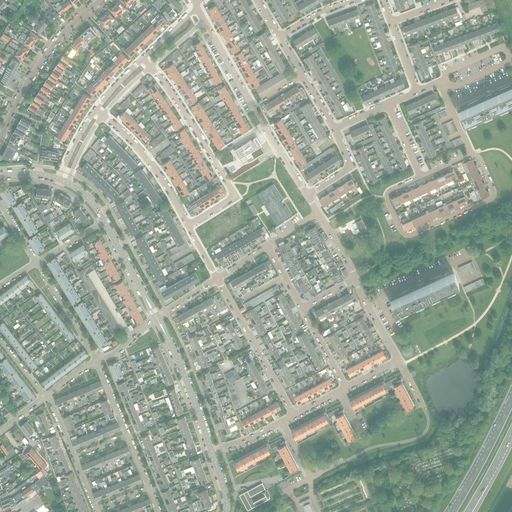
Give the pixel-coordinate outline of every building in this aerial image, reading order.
[(52,9),(54,7),(52,5),(48,0),(46,0),(46,1),(51,8),(52,9)] [(63,0),(60,3),(65,10),(72,4),(68,0),(63,0)] [(121,0),(129,8),(132,6),(133,6),(134,5),(129,0),(121,0)] [(304,0),(304,1),(303,0),(300,0),(302,2),(303,1),(307,8),(312,5),(309,0),(304,0)] [(397,9),(405,7),(403,2),(407,1),(406,0),(402,0),(403,0),(395,3),(397,9)] [(54,3),(52,5),(54,7),(54,8),(55,7),(60,13),(65,10),(60,3),(58,1),(55,4),(54,3)] [(242,10),(249,6),(246,1),(239,5),(242,10)] [(276,10),(283,6),(280,1),(273,5),(276,10)] [(303,1),(302,2),(298,4),(296,1),(294,2),(297,6),(298,5),(301,11),(307,8),(303,1)] [(8,4),(15,11),(17,8),(11,3),(10,2),(8,4)] [(125,14),(127,11),(119,2),(114,5),(123,15),(124,17),(126,15),(125,14)] [(178,3),(173,8),(177,12),(182,7),(178,3)] [(365,14),(369,12),(376,9),(374,3),(366,5),(368,10),(364,12),(365,14)] [(121,16),(123,15),(114,5),(110,9),(116,16),(119,13),(120,13),(119,14),(121,16)] [(152,14),(157,9),(153,5),(148,10),(150,11),(152,14)] [(211,14),(219,10),(216,5),(208,9),(211,14)] [(245,15),(252,11),(249,6),(242,10),(245,15)] [(283,6),(276,10),(280,15),(287,11),(283,6)] [(54,8),(54,7),(52,9),(51,8),(44,13),(50,21),(59,14),(56,9),(54,8)] [(456,7),(450,9),(452,16),(453,16),(455,20),(460,18),(460,17),(459,13),(458,14),(456,7)] [(354,19),(354,18),(358,17),(360,21),(362,20),(360,16),(359,16),(357,9),(351,11),(354,19)] [(367,20),(371,18),(371,17),(378,15),(376,9),(369,12),(370,16),(366,17),(367,20)] [(452,16),(450,9),(444,12),(446,19),(447,18),(451,17),(452,21),(455,20),(453,16),(452,16)] [(214,20),(222,16),(219,10),(211,14),(214,20)] [(103,15),(111,25),(113,24),(111,21),(110,22),(109,21),(113,18),(108,11),(103,15)] [(252,11),(245,15),(248,20),(255,16),(252,11)] [(287,11),(280,15),(283,20),(290,16),(287,11)] [(354,19),(351,11),(345,13),(348,21),(349,20),(352,19),(354,23),(356,22),(354,18),(354,19)] [(446,19),(444,12),(438,14),(440,21),(441,20),(445,19),(446,23),(449,22),(447,18),(446,19)] [(8,21),(10,18),(4,13),(1,16),(8,21)] [(348,21),(345,13),(339,16),(342,23),(343,23),(346,21),(348,25),(350,24),(349,20),(348,21)] [(440,21),(438,14),(432,16),(435,23),(439,21),(441,25),(443,25),(441,20),(440,21)] [(102,28),(108,23),(108,24),(110,26),(111,25),(103,15),(99,19),(99,20),(97,22),(102,28)] [(157,19),(162,25),(167,21),(161,15),(157,19)] [(369,25),(373,24),(373,23),(380,21),(378,15),(371,17),(371,18),(372,22),(368,23),(369,25)] [(217,25),(225,21),(222,16),(214,20),(217,25)] [(255,16),(248,20),(252,26),(259,21),(255,16)] [(342,23),(339,16),(333,18),(336,25),(337,25),(341,23),(342,27),(344,27),(343,23),(342,23)] [(435,23),(432,16),(426,18),(429,25),(430,25),(433,23),(435,28),(437,27),(435,23)] [(39,22),(34,18),(32,21),(37,25),(34,28),(39,32),(43,28),(44,29),(47,24),(41,19),(39,22)] [(336,25),(333,18),(327,20),(330,27),(335,26),(336,29),(338,29),(337,25),(336,25)] [(429,25),(426,18),(420,20),(423,27),(424,27),(428,25),(429,30),(431,29),(430,25),(429,25)] [(158,30),(162,25),(157,19),(152,24),(158,30)] [(423,27),(420,20),(415,22),(417,29),(418,29),(422,28),(423,32),(425,31),(424,27),(423,27)] [(492,24),(491,20),(489,21),(490,25),(491,25),(494,32),(500,29),(497,23),(492,24)] [(221,31),(228,27),(225,21),(217,25),(221,31)] [(259,21),(252,26),(255,31),(262,26),(259,21)] [(371,31),(375,30),(375,29),(382,26),(380,21),(373,23),(373,24),(375,28),(371,29),(371,31)] [(23,22),(22,24),(31,31),(33,28),(23,22)] [(417,29),(415,22),(409,25),(411,31),(412,31),(416,30),(417,34),(419,33),(418,29),(417,29)] [(487,26),(485,22),(483,23),(484,27),(485,27),(488,34),(494,32),(491,25),(490,25),(487,26)] [(153,34),(158,30),(152,24),(148,28),(153,34)] [(481,29),(479,24),(477,25),(478,29),(479,29),(482,36),(488,34),(485,27),(484,27),(481,29)] [(411,31),(409,25),(403,27),(405,34),(410,32),(412,36),(414,35),(412,31),(411,31)] [(374,37),(378,36),(377,35),(385,32),(382,26),(375,29),(375,30),(377,33),(373,35),(374,37)] [(80,36),(85,41),(86,43),(96,33),(90,27),(80,36)] [(224,36),(231,32),(228,27),(221,31),(224,36)] [(309,30),(313,37),(318,34),(314,27),(309,30)] [(475,31),(473,27),(471,27),(473,32),(474,31),(476,38),(482,36),(479,29),(478,29),(475,31)] [(149,38),(153,34),(148,28),(143,32),(149,38)] [(469,33),(468,29),(465,30),(467,34),(468,34),(470,40),(476,38),(474,31),(473,32),(469,33)] [(14,30),(12,32),(20,37),(25,40),(23,43),(30,48),(31,47),(32,47),(33,46),(32,45),(34,43),(17,32),(14,30)] [(18,30),(17,32),(34,43),(35,41),(36,41),(37,39),(36,39),(37,38),(36,37),(37,35),(31,31),(28,36),(22,32),(18,30)] [(304,33),(308,40),(313,37),(309,30),(304,33)] [(261,41),(268,36),(265,31),(258,36),(261,41)] [(463,35),(462,31),(460,32),(461,36),(462,36),(465,43),(470,40),(468,34),(467,34),(463,35)] [(144,43),(149,38),(143,32),(139,37),(144,43)] [(227,42),(234,37),(231,32),(224,36),(227,42)] [(376,43),(380,41),(379,41),(387,38),(385,32),(377,35),(378,36),(379,39),(375,41),(376,43)] [(8,41),(10,37),(3,33),(1,36),(8,41)] [(303,44),(308,40),(304,33),(298,37),(303,44)] [(458,37),(456,33),(454,34),(455,38),(456,38),(459,45),(465,43),(462,36),(461,36),(458,37)] [(234,37),(227,42),(230,47),(237,43),(235,40),(239,38),(238,35),(234,37)] [(452,40),(450,35),(448,36),(450,40),(451,40),(453,47),(459,45),(456,38),(455,38),(452,40)] [(72,45),(78,49),(82,51),(83,50),(82,48),(81,49),(79,46),(85,41),(80,36),(73,42),(74,42),(72,45)] [(264,46),(271,42),(268,36),(261,41),(264,46)] [(140,47),(144,43),(139,37),(134,41),(140,47)] [(297,47),(303,44),(298,37),(293,40),(297,47)] [(378,49),(382,47),(389,44),(387,38),(379,41),(380,41),(381,45),(377,47),(378,49)] [(446,42),(445,38),(442,38),(444,43),(445,42),(447,49),(453,47),(451,40),(450,40),(446,42)] [(420,48),(420,47),(419,44),(422,42),(422,40),(418,42),(411,45),(413,51),(420,48)] [(440,44),(439,40),(437,40),(438,45),(439,44),(442,51),(447,49),(445,42),(444,43),(440,44)] [(136,51),(140,47),(134,41),(130,45),(136,51)] [(196,51),(203,47),(200,41),(193,45),(196,51)] [(16,45),(11,42),(10,44),(25,54),(27,52),(29,50),(28,50),(29,49),(21,44),(20,47),(16,45)] [(267,51),(274,47),(271,42),(264,46),(267,51)] [(439,44),(438,45),(434,46),(433,42),(431,43),(432,47),(433,47),(436,53),(442,51),(439,44)] [(237,43),(230,47),(233,52),(240,48),(237,43)] [(23,59),(24,57),(25,54),(10,44),(8,46),(17,52),(15,55),(22,59),(23,58),(23,59)] [(72,45),(71,44),(65,53),(71,58),(78,49),(72,45)] [(380,55),(384,53),(384,52),(391,50),(389,44),(382,47),(383,51),(379,52),(380,55)] [(131,56),(136,51),(130,45),(125,50),(131,56)] [(422,54),(422,53),(421,50),(425,48),(424,46),(420,47),(420,48),(413,51),(415,57),(422,54)] [(199,56),(206,52),(203,47),(196,51),(199,56)] [(270,56),(277,52),(274,47),(267,51),(270,56)] [(382,60),(386,59),(386,58),(393,56),(391,50),(384,52),(384,53),(385,57),(382,58),(382,60)] [(237,60),(244,56),(241,51),(234,55),(237,60)] [(202,61),(209,57),(206,52),(199,56),(202,61)] [(277,52),(270,56),(273,61),(280,57),(277,52)] [(425,60),(424,59),(423,55),(427,54),(426,52),(422,53),(422,54),(415,57),(417,62),(425,60)] [(118,57),(124,63),(128,58),(122,53),(118,57)] [(307,63),(314,59),(311,54),(304,58),(307,63)] [(75,65),(76,63),(64,55),(61,59),(67,64),(69,61),(75,65)] [(124,63),(118,57),(116,55),(111,59),(114,62),(119,67),(124,63)] [(240,66),(247,62),(244,56),(237,60),(240,66)] [(385,66),(389,65),(388,64),(396,61),(393,56),(386,58),(386,59),(388,62),(384,64),(385,66)] [(205,67),(212,63),(209,57),(202,61),(205,67)] [(280,57),(273,61),(277,66),(283,62),(280,57)] [(19,64),(20,63),(12,58),(9,64),(6,62),(5,64),(7,65),(15,70),(19,64)] [(427,66),(426,65),(425,61),(429,60),(428,58),(424,59),(425,60),(417,62),(419,68),(427,66)] [(311,68),(317,64),(314,59),(307,63),(311,68)] [(71,73),(72,74),(73,73),(65,67),(67,64),(60,60),(57,64),(64,69),(67,71),(71,73)] [(388,64),(389,65),(390,68),(386,70),(387,72),(398,68),(396,61),(388,64)] [(115,72),(119,67),(114,62),(109,66),(115,72)] [(243,71),(250,67),(247,62),(240,66),(243,71)] [(283,62),(277,66),(280,71),(287,67),(283,62)] [(169,73),(176,68),(173,63),(166,67),(169,73)] [(208,72),(215,68),(212,63),(205,67),(208,72)] [(422,74),(429,72),(427,67),(431,65),(430,63),(426,65),(427,66),(419,68),(422,74)] [(67,71),(64,69),(57,64),(54,69),(60,74),(62,71),(69,76),(71,73),(67,71)] [(314,74),(321,69),(317,64),(311,68),(314,74)] [(6,66),(3,65),(0,70),(0,72),(2,73),(0,77),(0,81),(7,85),(15,70),(7,65),(6,66)] [(111,76),(115,72),(109,66),(105,70),(111,76)] [(246,76),(253,72),(250,67),(243,71),(246,76)] [(173,78),(180,73),(176,68),(169,73),(173,78)] [(211,78),(218,74),(215,68),(208,72),(211,78)] [(317,79),(324,75),(321,69),(314,74),(317,79)] [(50,75),(57,79),(60,74),(53,70),(50,75)] [(106,81),(111,76),(105,70),(101,75),(106,81)] [(249,82),(256,78),(253,72),(246,76),(249,82)] [(176,83),(183,78),(180,73),(173,78),(176,83)] [(218,74),(211,78),(214,83),(221,79),(218,74)] [(63,83),(57,79),(50,75),(47,79),(54,84),(55,81),(61,85),(63,83)] [(102,85),(106,81),(101,75),(96,79),(102,85)] [(320,84),(327,80),(324,75),(317,79),(320,84)] [(395,76),(393,77),(394,81),(395,80),(398,88),(404,85),(401,78),(396,80),(395,76)] [(180,88),(187,83),(183,78),(176,83),(180,88)] [(256,78),(249,82),(252,87),(260,83),(256,78)] [(98,90),(102,85),(96,79),(92,84),(98,90)] [(391,82),(389,79),(387,80),(389,83),(393,90),(398,88),(395,80),(394,81),(391,82)] [(57,93),(57,91),(51,87),(53,84),(46,80),(44,84),(57,93)] [(323,89),(330,85),(327,80),(320,84),(323,89)] [(385,85),(384,81),(381,82),(383,86),(384,86),(387,93),(393,90),(389,83),(385,85)] [(151,93),(158,89),(154,84),(153,84),(151,82),(148,84),(150,86),(147,88),(151,93)] [(183,93),(190,89),(187,83),(180,88),(183,93)] [(59,94),(57,93),(44,84),(40,89),(47,93),(49,91),(57,96),(59,94)] [(93,94),(98,90),(92,84),(87,88),(93,94)] [(379,88),(378,84),(376,85),(377,88),(378,88),(382,95),(387,93),(384,86),(383,86),(379,88)] [(511,100),(511,84),(511,85),(494,92),(492,93),(493,93),(484,97),(484,96),(483,97),(482,97),(479,99),(463,106),(462,106),(461,107),(457,109),(463,123),(511,100)] [(220,94),(228,90),(224,85),(217,89),(220,94)] [(330,85),(323,89),(326,94),(333,90),(330,85)] [(297,86),(291,89),(296,96),(301,93),(302,95),(305,93),(302,87),(299,89),(297,86)] [(374,90),(372,86),(370,87),(372,91),(373,91),(376,98),(382,95),(378,88),(377,88),(374,90)] [(154,99),(161,94),(158,89),(151,93),(154,99)] [(187,98),(194,94),(190,89),(183,93),(187,98)] [(290,99),(296,96),(291,89),(286,92),(290,99)] [(368,93),(366,89),(364,90),(366,94),(367,93),(370,100),(376,98),(373,91),(372,91),(368,93)] [(49,103),(50,102),(51,101),(45,97),(47,94),(40,90),(37,94),(49,103)] [(223,100),(231,96),(228,90),(220,94),(223,100)] [(333,90),(326,94),(329,99),(336,95),(333,90)] [(285,102),(290,99),(286,92),(281,95),(285,102)] [(367,93),(366,94),(363,95),(361,92),(359,93),(361,97),(361,96),(365,103),(370,100),(367,93)] [(80,98),(87,103),(91,97),(84,93),(80,98)] [(428,96),(431,103),(436,100),(433,93),(428,96)] [(48,105),(49,103),(37,94),(34,99),(40,103),(42,101),(48,105)] [(158,104),(165,99),(161,94),(154,99),(158,104)] [(194,94),(187,98),(190,104),(197,99),(194,94)] [(280,106),(285,102),(281,95),(275,99),(280,106)] [(336,95),(329,99),(332,104),(339,100),(336,95)] [(226,105),(234,101),(231,96),(223,100),(226,105)] [(422,98),(425,105),(431,103),(428,96),(422,98)] [(84,108),(87,103),(80,98),(77,104),(84,108)] [(420,108),(425,105),(422,98),(417,100),(420,108)] [(161,109),(168,104),(165,99),(158,104),(161,109)] [(274,109),(280,106),(275,99),(270,102),(274,109)] [(30,104),(41,112),(43,113),(45,111),(39,107),(38,107),(40,104),(33,100),(30,104)] [(339,100),(332,104),(335,110),(342,106),(339,100)] [(414,110),(420,108),(417,100),(411,103),(414,110)] [(195,111),(202,106),(198,101),(191,105),(195,111)] [(229,111),(237,107),(234,101),(226,105),(229,111)] [(269,112),(274,109),(270,102),(268,103),(265,105),(268,110),(269,112)] [(304,112),(311,107),(308,102),(301,106),(304,112)] [(409,113),(414,110),(411,103),(406,105),(409,113)] [(40,114),(41,112),(30,104),(27,109),(34,113),(36,111),(40,114)] [(81,113),(84,108),(77,104),(74,109),(81,113)] [(165,114),(171,109),(168,104),(161,109),(165,114)] [(198,116),(205,112),(202,106),(195,111),(198,116)] [(342,106),(335,110),(339,115),(345,111),(342,106)] [(232,116),(240,112),(237,107),(229,111),(232,116)] [(307,117),(314,113),(311,107),(304,112),(307,117)] [(77,118),(81,113),(74,109),(70,114),(77,118)] [(168,119),(175,115),(171,109),(165,114),(168,119)] [(124,120),(130,115),(125,110),(119,116),(124,120)] [(201,121),(208,117),(205,112),(198,116),(201,121)] [(235,121),(243,117),(240,112),(232,116),(235,121)] [(310,122),(317,118),(314,113),(307,117),(310,122)] [(74,124),(77,118),(70,114),(67,119),(74,124)] [(128,125),(134,119),(130,115),(124,120),(128,125)] [(172,124),(178,120),(175,115),(168,119),(172,124)] [(379,125),(387,122),(384,116),(377,119),(379,125)] [(19,122),(34,130),(35,129),(29,125),(31,122),(21,117),(19,122)] [(205,126),(212,122),(208,117),(201,121),(205,126)] [(239,127),(246,123),(243,117),(235,121),(239,127)] [(317,118),(310,122),(313,127),(320,123),(317,118)] [(71,129),(74,124),(67,119),(64,125),(71,129)] [(132,129),(138,123),(134,119),(128,125),(132,129)] [(277,128),(284,124),(281,119),(274,123),(277,128)] [(178,120),(172,124),(175,130),(182,125),(178,120)] [(416,129),(423,125),(421,120),(413,123),(416,129)] [(34,130),(19,122),(16,128),(25,132),(27,129),(34,133),(35,131),(34,130)] [(208,132),(215,127),(212,122),(205,126),(208,132)] [(382,130),(389,127),(387,122),(379,125),(382,130)] [(137,134),(143,128),(138,123),(132,129),(137,134)] [(246,123),(239,127),(242,132),(243,134),(248,130),(248,129),(249,128),(246,123)] [(320,123),(313,127),(316,132),(323,128),(320,123)] [(280,134),(287,129),(284,124),(277,128),(280,134)] [(361,126),(365,134),(370,131),(367,124),(361,126)] [(67,134),(71,129),(64,125),(60,130),(67,134)] [(418,134),(426,131),(423,125),(416,129),(418,134)] [(359,136),(365,134),(361,126),(356,129),(359,136)] [(211,137),(218,133),(215,127),(208,132),(211,137)] [(384,136),(392,133),(389,127),(382,130),(384,136)] [(24,135),(25,132),(16,128),(14,133),(27,139),(28,140),(30,137),(27,136),(26,136),(24,135)] [(141,138),(147,132),(143,128),(137,134),(141,138)] [(180,138),(187,133),(184,128),(177,132),(180,138)] [(319,138),(320,137),(323,135),(326,134),(326,133),(323,128),(316,132),(319,138)] [(283,139),(290,135),(287,129),(280,134),(283,139)] [(353,139),(359,136),(356,129),(350,132),(353,139)] [(64,140),(67,134),(60,130),(57,135),(64,140)] [(246,145),(259,137),(255,131),(242,139),(246,145)] [(421,140),(428,136),(426,131),(418,134),(421,140)] [(147,132),(141,138),(146,143),(151,137),(147,132)] [(23,139),(26,141),(27,139),(14,133),(9,141),(17,145),(20,138),(23,140),(23,139)] [(183,143),(191,139),(187,133),(180,138),(183,143)] [(214,142),(221,138),(218,133),(211,137),(214,142)] [(387,141),(394,138),(392,133),(384,136),(387,141)] [(287,144),(294,140),(290,135),(283,139),(287,144)] [(108,146),(115,141),(110,136),(104,142),(108,146)] [(428,136),(421,140),(423,145),(431,142),(428,136)] [(221,138),(214,142),(218,148),(225,143),(221,138)] [(389,147),(397,144),(394,138),(387,141),(389,147)] [(27,139),(26,141),(24,145),(32,149),(35,144),(28,140),(27,139)] [(187,148),(194,144),(191,139),(183,143),(187,148)] [(313,149),(318,146),(321,144),(317,139),(312,142),(310,143),(313,149)] [(290,149),(297,145),(294,140),(287,144),(290,149)] [(20,153),(24,155),(25,153),(17,149),(19,146),(17,145),(9,141),(7,146),(16,151),(20,153)] [(113,151),(119,145),(115,141),(108,146),(113,151)] [(255,144),(254,141),(245,147),(243,144),(235,149),(243,162),(255,155),(256,158),(265,153),(260,145),(258,145),(257,143),(255,144)] [(431,142),(423,145),(426,151),(433,147),(431,142)] [(190,153),(197,149),(194,144),(187,148),(190,153)] [(397,144),(389,147),(392,152),(399,149),(397,144)] [(117,156),(123,150),(119,145),(113,151),(117,156)] [(293,155),(300,150),(297,145),(290,149),(293,155)] [(11,160),(16,151),(7,146),(2,156),(11,160)] [(358,155),(365,151),(363,146),(355,149),(358,155)] [(51,159),(52,151),(45,150),(46,147),(42,147),(41,157),(44,157),(44,158),(51,159)] [(433,147),(426,151),(428,156),(436,153),(433,147)] [(52,151),(51,159),(57,160),(59,152),(61,153),(62,150),(56,149),(56,152),(52,151)] [(193,159),(200,154),(197,149),(190,153),(193,159)] [(399,149),(392,152),(394,158),(402,155),(399,149)] [(122,160),(128,154),(123,150),(117,156),(122,160)] [(296,160),(303,156),(300,150),(293,155),(296,160)] [(360,160),(368,157),(365,151),(358,155),(360,160)] [(126,165),(132,159),(128,154),(122,160),(126,165)] [(197,164),(204,160),(200,154),(193,159),(197,164)] [(331,158),(335,165),(340,162),(336,155),(331,158)] [(402,155),(394,158),(397,163),(404,160),(402,155)] [(303,156),(296,160),(300,165),(307,161),(303,156)] [(362,166),(370,162),(368,157),(360,160),(362,166)] [(325,162),(330,168),(335,165),(331,158),(325,162)] [(132,159),(126,165),(131,170),(137,164),(132,159)] [(166,169),(173,164),(169,159),(162,163),(166,169)] [(465,173),(468,171),(470,171),(476,168),(477,168),(476,164),(474,165),(472,159),(461,164),(465,173)] [(200,169),(207,165),(204,160),(197,164),(200,169)] [(404,160),(397,163),(399,169),(407,166),(404,160)] [(85,173),(91,167),(86,162),(80,168),(85,173)] [(320,165),(325,172),(330,168),(325,162),(320,165)] [(370,162),(362,166),(365,171),(372,168),(370,162)] [(169,174),(176,170),(173,164),(166,169),(169,174)] [(203,175),(210,170),(207,165),(200,169),(203,175)] [(320,175),(325,172),(320,165),(315,168),(320,175)] [(90,177),(96,171),(91,167),(85,173),(90,177)] [(315,178),(320,175),(315,168),(310,171),(315,178)] [(372,168),(365,171),(367,177),(375,173),(372,168)] [(478,174),(476,168),(470,171),(468,171),(465,173),(469,181),(472,180),(474,179),(480,177),(481,176),(480,173),(478,174)] [(137,179),(145,174),(141,169),(134,174),(137,179)] [(447,182),(447,183),(453,180),(453,179),(456,178),(452,169),(449,170),(449,172),(444,175),(447,182)] [(172,179),(179,175),(176,170),(169,174),(172,179)] [(210,170),(203,175),(206,180),(214,176),(210,170)] [(95,182),(101,175),(96,171),(90,177),(95,182)] [(310,182),(315,178),(310,171),(305,175),(310,182)] [(375,173),(367,177),(370,182),(377,179),(375,173)] [(444,175),(443,173),(440,174),(441,176),(435,179),(438,186),(438,187),(444,184),(444,183),(447,182),(444,175)] [(141,184),(148,180),(145,174),(137,179),(141,184)] [(99,186),(105,180),(101,175),(95,182),(99,186)] [(176,184),(183,180),(179,175),(172,179),(176,184)] [(347,190),(348,191),(353,187),(356,185),(350,177),(347,179),(348,180),(343,183),(348,190),(347,190)] [(435,179),(434,177),(431,178),(432,180),(426,182),(426,183),(429,190),(430,191),(436,188),(435,187),(438,186),(435,179)] [(482,182),(480,177),(474,179),(472,180),(476,189),(478,188),(484,186),(485,185),(484,182),(482,182)] [(104,191),(110,184),(105,180),(99,186),(104,191)] [(145,190),(152,185),(148,180),(141,184),(145,190)] [(179,190),(186,185),(183,180),(176,184),(179,190)] [(426,183),(426,182),(426,181),(422,182),(423,184),(418,186),(417,187),(421,194),(421,195),(427,192),(427,191),(429,190),(426,183)] [(343,183),(342,182),(339,184),(340,185),(335,189),(340,195),(339,196),(340,196),(345,193),(345,192),(347,190),(348,190),(343,183)] [(272,183),(257,193),(276,224),(292,214),(285,203),(283,205),(279,200),(282,198),(272,183)] [(108,195),(114,189),(110,184),(104,191),(108,195)] [(212,190),(216,197),(221,194),(220,192),(223,191),(219,184),(216,186),(217,187),(212,190)] [(148,195),(155,190),(152,185),(145,190),(148,195)] [(186,185),(179,190),(182,195),(189,191),(186,185)] [(417,187),(418,186),(417,185),(414,186),(414,188),(409,190),(412,198),(412,199),(418,196),(418,195),(421,194),(417,187)] [(478,200),(482,198),(489,194),(488,190),(486,191),(484,186),(478,188),(476,189),(473,190),(478,200)] [(0,192),(8,206),(16,201),(8,187),(0,191),(0,192)] [(335,189),(334,187),(331,189),(332,191),(327,194),(332,201),(331,201),(332,201),(337,198),(337,197),(339,196),(340,195),(335,189)] [(43,189),(42,197),(51,198),(52,192),(49,192),(49,190),(43,189)] [(114,189),(108,195),(113,200),(119,193),(114,189)] [(409,190),(408,189),(405,190),(406,192),(400,194),(403,202),(409,200),(409,199),(412,198),(409,190)] [(152,200),(159,196),(155,190),(148,195),(152,200)] [(211,201),(216,197),(212,190),(206,194),(211,201)] [(327,194),(326,192),(323,194),(324,196),(319,199),(324,207),(329,203),(329,202),(331,201),(332,201),(327,194)] [(61,204),(66,196),(60,193),(56,200),(61,204)] [(400,194),(399,193),(396,194),(397,196),(391,198),(395,206),(401,204),(400,203),(403,202),(400,194)] [(453,195),(455,200),(458,206),(463,203),(464,205),(468,203),(465,196),(461,197),(459,193),(453,195)] [(205,204),(211,201),(206,194),(201,197),(205,204)] [(66,196),(61,204),(67,207),(66,207),(69,209),(72,204),(70,202),(71,200),(66,196)] [(159,196),(152,200),(155,206),(163,201),(159,196)] [(200,207),(205,204),(201,197),(196,200),(200,207)] [(445,202),(446,204),(449,210),(455,207),(455,209),(459,207),(458,206),(455,200),(452,201),(451,199),(445,202)] [(195,211),(200,207),(196,200),(190,204),(191,204),(194,210),(195,211)] [(21,220),(30,215),(21,201),(13,206),(21,220)] [(119,211),(127,207),(124,201),(116,205),(119,211)] [(243,202),(237,206),(243,215),(249,212),(243,202)] [(437,206),(437,208),(438,208),(440,214),(446,211),(447,213),(450,211),(449,210),(446,204),(443,205),(443,203),(437,206)] [(237,206),(232,209),(237,218),(243,215),(237,206)] [(78,216),(83,212),(79,207),(72,212),(76,217),(78,216)] [(122,217),(130,213),(127,207),(119,211),(122,217)] [(162,217),(169,213),(166,207),(158,211),(162,217)] [(441,215),(440,214),(438,208),(437,208),(435,209),(434,207),(428,210),(429,212),(431,218),(432,218),(437,215),(438,217),(441,215)] [(232,209),(226,212),(232,222),(237,218),(232,209)] [(426,213),(425,211),(419,214),(420,216),(423,222),(428,219),(429,221),(432,219),(432,218),(431,218),(429,212),(426,213)] [(78,216),(76,217),(80,222),(87,217),(83,212),(78,216)] [(226,212),(220,216),(226,225),(232,222),(226,212)] [(125,223),(133,219),(130,213),(122,217),(125,223)] [(165,223),(172,218),(169,213),(162,217),(165,223)] [(30,234),(38,229),(30,215),(21,220),(30,234)] [(410,218),(411,220),(414,226),(414,225),(420,223),(420,225),(424,223),(423,222),(420,216),(417,217),(416,215),(410,218)] [(220,216),(215,219),(220,229),(226,225),(220,216)] [(365,228),(360,217),(355,219),(356,222),(361,230),(365,228)] [(168,228),(175,224),(172,218),(165,223),(168,228)] [(128,228),(136,224),(133,219),(125,223),(128,228)] [(215,219),(209,223),(215,232),(220,229),(215,219)] [(409,221),(408,219),(402,222),(405,230),(411,227),(412,229),(415,227),(414,225),(414,226),(411,220),(409,221)] [(61,239),(67,235),(74,231),(69,222),(55,231),(61,239)] [(209,223),(203,226),(209,236),(215,232),(209,223)] [(136,224),(128,228),(132,234),(139,230),(136,224)] [(171,234),(179,230),(175,224),(168,228),(171,234)] [(0,238),(2,238),(9,234),(4,226),(0,227),(0,238)] [(309,238),(319,232),(315,226),(305,231),(309,238)] [(253,232),(258,241),(264,238),(262,235),(265,233),(262,227),(253,232)] [(174,239),(182,235),(179,230),(171,234),(174,239)] [(253,244),(258,241),(253,232),(248,235),(253,244)] [(313,244),(322,239),(319,232),(309,238),(313,244)] [(36,253),(44,248),(36,234),(28,239),(36,253)] [(139,245),(146,241),(143,235),(136,239),(139,245)] [(178,245),(180,244),(183,242),(185,241),(182,235),(174,239),(178,245)] [(248,247),(253,244),(248,235),(242,238),(248,247)] [(242,250),(248,247),(242,238),(237,241),(242,250)] [(95,248),(102,244),(99,239),(92,242),(95,248)] [(316,251),(326,245),(322,239),(313,244),(316,251)] [(142,251),(149,247),(146,241),(139,245),(142,251)] [(237,253),(242,250),(237,241),(232,244),(237,253)] [(281,253),(291,248),(287,241),(278,247),(281,253)] [(74,261),(81,257),(88,252),(83,244),(69,253),(74,261)] [(98,254),(105,250),(102,244),(95,248),(98,254)] [(232,257),(237,253),(232,244),(226,247),(232,257)] [(320,257),(329,251),(326,245),(316,251),(320,257)] [(145,257),(153,252),(149,247),(142,251),(145,257)] [(226,260),(232,257),(226,247),(221,250),(226,260)] [(285,260),(295,254),(291,248),(281,253),(285,260)] [(101,259),(108,255),(105,250),(98,254),(101,259)] [(221,263),(226,260),(221,250),(213,255),(216,260),(218,259),(221,263)] [(323,263),(333,258),(329,251),(320,257),(323,263)] [(148,262),(156,258),(153,252),(145,257),(148,262)] [(288,266),(298,260),(295,254),(285,260),(288,266)] [(104,264),(111,261),(108,255),(101,259),(104,264)] [(55,276),(63,271),(55,257),(47,262),(55,276)] [(151,268),(159,264),(156,258),(148,262),(151,268)] [(326,269),(336,264),(333,258),(323,263),(326,269)] [(292,272),(302,267),(298,260),(288,266),(292,272)] [(107,270),(114,266),(111,261),(104,264),(107,270)] [(258,266),(262,273),(268,270),(268,269),(264,262),(258,266)] [(154,273),(162,269),(159,264),(151,268),(154,273)] [(330,276),(340,270),(336,264),(326,269),(330,276)] [(110,275),(117,271),(114,266),(107,270),(110,275)] [(257,276),(262,273),(258,266),(253,269),(257,276)] [(295,279),(305,273),(302,267),(292,272),(295,279)] [(162,269),(154,273),(157,279),(165,275),(162,269)] [(251,279),(257,276),(253,269),(247,272),(251,279)] [(458,282),(452,269),(448,271),(446,271),(446,272),(426,281),(424,281),(425,282),(416,285),(415,285),(415,286),(395,295),(394,295),(393,295),(393,296),(389,298),(395,311),(458,282)] [(340,270),(330,276),(334,282),(344,277),(340,270)] [(64,290),(72,285),(63,271),(55,276),(64,290)] [(117,271),(110,275),(113,281),(120,277),(117,271)] [(189,275),(193,283),(199,279),(195,272),(189,275)] [(246,282),(251,279),(247,272),(242,275),(246,282)] [(299,285),(309,279),(305,273),(295,279),(299,285)] [(21,279),(25,284),(31,280),(27,274),(21,279)] [(188,286),(193,283),(189,275),(184,278),(188,286)] [(240,285),(246,282),(242,275),(236,278),(240,285)] [(182,289),(188,286),(184,278),(178,281),(182,289)] [(235,288),(240,285),(236,278),(231,281),(235,288)] [(20,288),(25,284),(21,279),(16,283),(20,288)] [(302,291),(312,286),(309,279),(299,285),(302,291)] [(118,290),(125,286),(122,280),(115,284),(118,290)] [(177,292),(182,289),(178,281),(173,285),(177,292)] [(15,292),(20,288),(16,283),(11,287),(15,292)] [(72,303),(80,298),(72,285),(64,290),(72,303)] [(171,295),(177,292),(173,285),(167,288),(171,295)] [(125,286),(118,290),(121,295),(128,291),(125,286)] [(312,286),(302,291),(306,298),(316,292),(312,286)] [(10,296),(15,292),(11,287),(5,291),(10,296)] [(165,298),(171,295),(167,288),(161,291),(165,298)] [(4,301),(10,296),(5,291),(0,295),(4,301)] [(124,301),(131,297),(128,291),(121,295),(124,301)] [(40,302),(45,298),(41,292),(35,297),(40,302)] [(278,302),(285,298),(282,292),(275,296),(278,302)] [(343,296),(347,303),(353,300),(349,293),(343,296)] [(341,306),(347,303),(343,296),(337,299),(341,306)] [(127,306),(134,302),(131,297),(124,301),(127,306)] [(206,300),(209,308),(215,304),(211,297),(206,300)] [(44,308),(49,303),(45,298),(40,302),(44,308)] [(281,307),(288,303),(285,298),(278,302),(281,307)] [(336,309),(341,306),(337,299),(332,302),(336,309)] [(204,311),(209,308),(206,300),(200,303),(204,311)] [(83,320),(91,315),(82,301),(74,306),(79,314),(83,320)] [(130,312),(137,308),(134,302),(127,306),(130,312)] [(330,312),(336,309),(332,302),(326,305),(330,312)] [(48,313),(54,309),(49,303),(44,308),(48,313)] [(198,314),(204,311),(200,303),(195,306),(198,314)] [(284,313),(291,309),(288,303),(281,307),(284,313)] [(325,315),(330,312),(326,305),(321,308),(325,315)] [(193,317),(198,314),(195,306),(189,309),(193,317)] [(133,317),(140,313),(137,308),(130,312),(133,317)] [(250,317),(257,313),(254,308),(246,312),(248,314),(250,317)] [(319,318),(325,315),(321,308),(315,311),(319,318)] [(53,318),(58,314),(54,309),(48,313),(53,318)] [(187,320),(193,317),(189,309),(184,312),(187,320)] [(287,318),(294,314),(291,309),(284,313),(287,318)] [(182,323),(187,320),(184,312),(178,316),(182,323)] [(140,313),(133,317),(136,323),(143,319),(140,313)] [(253,323),(260,319),(257,313),(250,317),(253,323)] [(57,324),(62,320),(58,314),(53,318),(57,324)] [(290,324),(297,320),(294,314),(287,318),(290,324),(288,325),(290,324)] [(91,333),(99,328),(91,315),(83,320),(91,333)] [(358,326),(365,322),(362,316),(355,320),(358,326)] [(256,328),(263,324),(260,319),(253,323),(256,328)] [(61,329),(66,325),(62,320),(57,324),(61,329)] [(290,324),(288,325),(292,333),(300,329),(298,326),(300,325),(297,320),(290,324)] [(226,331),(234,327),(230,322),(223,326),(226,331)] [(361,332),(368,328),(365,322),(358,326),(361,332)] [(263,324),(256,328),(259,334),(266,330),(263,324)] [(65,335),(70,331),(66,325),(61,329),(65,335)] [(7,337),(12,333),(8,327),(3,331),(7,337)] [(229,337),(237,333),(234,327),(226,331),(229,337)] [(100,347),(108,342),(99,328),(91,333),(100,347)] [(364,337),(371,333),(368,328),(361,332),(364,337)] [(70,331),(65,335),(69,340),(75,336),(70,331)] [(300,341),(307,337),(304,331),(297,335),(300,341)] [(331,341),(338,337),(335,332),(328,335),(331,341)] [(11,342),(16,338),(12,333),(7,337),(11,342)] [(233,342),(240,338),(237,333),(229,337),(233,342)] [(264,342),(271,338),(267,333),(260,337),(264,342)] [(371,333),(364,337),(367,343),(375,339),(371,333)] [(196,337),(195,334),(189,337),(191,343),(198,340),(200,339),(199,336),(196,337)] [(303,347),(310,343),(307,337),(300,341),(303,347)] [(334,347),(341,343),(338,337),(331,341),(334,347)] [(15,347),(20,343),(16,338),(11,342),(15,347)] [(240,338),(233,342),(236,348),(243,344),(240,338)] [(267,348),(274,344),(271,338),(264,342),(267,348)] [(198,340),(191,343),(194,349),(200,346),(198,340)] [(19,353),(25,349),(20,343),(15,347),(19,353)] [(306,352),(313,348),(310,343),(303,347),(306,352)] [(337,352),(344,348),(341,343),(334,347),(337,352)] [(270,353),(277,349),(274,344),(267,348),(270,353)] [(154,355),(161,352),(159,346),(151,349),(154,355)] [(196,355),(203,352),(200,346),(194,349),(196,355)] [(309,358),(316,354),(313,348),(306,352),(309,358)] [(344,348),(337,352),(340,358),(347,354),(344,348)] [(23,358),(29,354),(25,349),(19,353),(23,358)] [(79,353),(83,358),(88,354),(84,349),(79,353)] [(277,349),(270,353),(273,359),(280,355),(277,349)] [(377,353),(380,359),(386,356),(382,350),(377,353)] [(215,353),(214,351),(207,354),(206,351),(203,352),(196,355),(199,360),(208,356),(212,355),(215,353)] [(156,361),(164,358),(161,352),(154,355),(156,361)] [(245,364),(252,360),(249,355),(248,355),(246,352),(238,357),(240,360),(242,358),(245,364)] [(78,362),(83,358),(79,353),(74,357),(78,362)] [(375,362),(380,359),(377,353),(372,355),(375,362)] [(28,364),(33,360),(29,354),(23,358),(28,364)] [(312,363),(319,359),(316,354),(309,358),(312,363)] [(370,365),(375,362),(372,355),(367,358),(370,365)] [(201,366),(208,364),(206,360),(209,359),(208,356),(199,360),(201,366)] [(0,365),(8,376),(16,370),(6,357),(0,361),(0,365)] [(72,367),(78,362),(74,357),(68,361),(72,367)] [(155,368),(159,367),(166,363),(164,358),(156,361),(158,364),(154,365),(155,368)] [(278,367),(285,363),(281,358),(274,362),(278,367)] [(365,367),(370,365),(367,358),(362,361),(365,367)] [(313,370),(322,365),(319,359),(312,363),(310,364),(313,370)] [(33,360),(28,364),(32,369),(37,365),(33,360)] [(248,370),(255,366),(252,360),(245,364),(248,370)] [(67,371),(72,367),(68,361),(63,365),(67,371)] [(115,380),(123,376),(117,361),(108,365),(115,380)] [(360,370),(365,367),(362,361),(357,364),(360,370)] [(158,374),(161,372),(169,369),(166,363),(159,367),(155,368),(158,374)] [(281,373),(288,369),(285,363),(278,367),(281,373)] [(355,373),(360,370),(357,364),(351,366),(355,373)] [(62,375),(67,371),(63,365),(58,370),(62,375)] [(355,373),(351,366),(348,368),(347,365),(345,366),(350,376),(355,373)] [(255,366),(248,370),(251,375),(258,371),(255,366)] [(164,378),(171,375),(169,369),(161,372),(164,378)] [(284,378),(291,375),(288,369),(281,373),(284,378)] [(18,388),(25,383),(16,370),(8,376),(18,388)] [(57,379),(62,375),(58,370),(53,374),(57,379)] [(210,374),(208,370),(202,373),(204,379),(213,375),(213,373),(213,372),(210,374)] [(254,381),(261,377),(258,371),(251,375),(254,381)] [(51,383),(57,379),(53,374),(47,378),(51,383)] [(171,375),(164,378),(166,384),(174,381),(171,375)] [(206,385),(213,383),(211,379),(214,378),(213,375),(204,379),(206,385)] [(291,375),(284,378),(287,384),(294,380),(291,375)] [(261,377),(254,381),(257,386),(264,382),(261,377)] [(46,387),(51,383),(47,378),(42,382),(46,387)] [(325,381),(328,387),(334,384),(330,378),(325,381)] [(406,409),(408,408),(410,407),(412,406),(413,405),(401,381),(402,381),(401,379),(398,380),(396,381),(394,382),(392,383),(406,409)] [(387,386),(385,383),(384,380),(381,381),(382,382),(349,400),(353,407),(388,388),(387,386)] [(94,383),(97,390),(104,387),(101,381),(94,383)] [(120,390),(127,387),(124,381),(117,384),(120,390)] [(325,381),(320,383),(323,390),(328,387),(325,381)] [(257,386),(260,392),(266,389),(267,388),(264,382),(257,386)] [(323,390),(320,383),(316,385),(315,382),(313,383),(314,386),(318,392),(323,390)] [(28,401),(35,395),(25,383),(18,388),(28,401)] [(92,392),(97,390),(94,383),(89,386),(92,392)] [(214,386),(213,383),(206,385),(208,391),(215,389),(218,388),(222,386),(221,384),(214,386)] [(86,395),(92,392),(89,386),(83,388),(86,395)] [(313,395),(318,392),(314,386),(309,389),(313,395)] [(122,395),(129,393),(127,387),(120,390),(122,395)] [(80,397),(86,395),(83,388),(78,390),(80,397)] [(169,396),(176,394),(174,388),(167,390),(169,396)] [(215,389),(208,391),(210,397),(217,395),(215,389)] [(308,398),(313,395),(309,389),(304,391),(308,398)] [(75,399),(80,397),(78,390),(72,393),(75,399)] [(303,401),(308,398),(304,391),(299,394),(303,401)] [(69,402),(75,399),(72,393),(66,395),(69,402)] [(125,401),(131,398),(129,393),(122,395),(125,401)] [(171,402),(179,400),(176,394),(169,396),(171,402)] [(299,394),(294,397),(297,404),(303,401),(299,394)] [(63,404),(69,402),(66,395),(61,397),(63,404)] [(213,403),(222,400),(221,397),(218,398),(217,395),(210,397),(213,403)] [(58,407),(63,404),(61,397),(55,400),(58,407)] [(127,407),(134,404),(131,398),(125,401),(127,407)] [(102,408),(109,405),(107,399),(100,402),(102,408)] [(173,408),(181,406),(179,400),(171,402),(173,408)] [(215,409),(221,407),(220,403),(223,402),(222,400),(213,403),(215,409)] [(272,404),(275,410),(281,408),(277,401),(272,404)] [(129,412),(136,410),(134,404),(127,407),(129,412)] [(270,413),(275,410),(272,404),(267,407),(270,413)] [(6,410),(9,415),(12,412),(7,405),(3,407),(6,410)] [(109,405),(102,408),(105,413),(112,411),(109,405)] [(181,406),(173,408),(175,414),(183,412),(181,406)] [(217,415),(224,413),(221,407),(215,409),(217,415)] [(265,416),(270,413),(267,407),(261,409),(265,416)] [(260,419),(265,416),(261,409),(256,412),(260,419)] [(132,418),(139,415),(136,410),(129,412),(132,418)] [(348,439),(350,438),(352,437),(353,436),(355,436),(343,412),(344,412),(342,410),(340,411),(338,412),(336,413),(334,414),(348,439)] [(329,417),(327,413),(326,411),(323,412),(324,413),(291,430),(295,438),(330,419),(329,417)] [(49,426),(48,423),(43,412),(37,415),(42,426),(39,427),(42,433),(45,432),(46,435),(49,433),(47,428),(49,426)] [(225,415),(227,414),(227,412),(224,413),(217,415),(219,421),(226,419),(225,415)] [(255,421),(260,419),(256,412),(251,415),(255,421)] [(66,424),(72,421),(70,415),(63,418),(66,424)] [(134,424),(141,421),(139,415),(132,418),(134,424)] [(179,424),(186,421),(184,415),(176,418),(179,424)] [(249,424),(255,421),(251,415),(246,417),(249,424)] [(244,427),(249,424),(246,417),(241,420),(244,427)] [(221,427),(228,425),(226,419),(219,421),(221,427)] [(27,435),(33,431),(31,429),(32,428),(27,421),(20,426),(27,435)] [(72,421),(66,424),(68,429),(75,427),(72,421)] [(141,421),(134,424),(137,430),(141,428),(142,431),(148,428),(146,425),(143,426),(141,421)] [(181,430),(188,427),(186,421),(179,424),(181,430)] [(112,424),(115,431),(121,428),(118,422),(112,424)] [(109,433),(115,431),(112,424),(106,427),(109,433)] [(231,424),(228,425),(221,427),(223,434),(233,430),(232,426),(231,424)] [(103,436),(109,433),(106,427),(100,429),(103,436)] [(183,436),(190,433),(188,427),(181,430),(183,436)] [(17,442),(23,438),(16,429),(11,433),(13,436),(17,442)] [(98,438),(103,436),(100,429),(95,431),(98,438)] [(92,440),(98,438),(95,431),(89,434),(92,440)] [(144,443),(151,440),(148,434),(150,433),(149,431),(143,433),(145,436),(142,437),(144,443)] [(185,442),(192,439),(190,433),(183,436),(185,442)] [(51,443),(58,440),(56,434),(49,437),(51,443)] [(86,443),(92,440),(89,434),(83,436),(86,443)] [(80,445),(86,443),(83,436),(78,439),(80,445)] [(75,448),(80,445),(78,439),(72,441),(75,448)] [(187,448),(194,445),(192,439),(185,442),(187,448)] [(54,448),(60,446),(58,440),(51,443),(54,448)] [(147,448),(153,446),(151,440),(144,443),(147,448)] [(277,445),(290,470),(292,469),(294,468),(296,467),(297,467),(285,443),(286,443),(285,440),(282,442),(280,443),(278,444),(277,445)] [(271,448),(269,444),(268,442),(265,443),(266,444),(233,462),(237,469),(268,452),(272,450),(271,448)] [(5,447),(3,444),(0,445),(0,447),(1,449),(5,455),(9,453),(5,447)] [(9,453),(14,449),(10,444),(5,447),(9,453)] [(122,448),(125,454),(130,452),(128,445),(122,448)] [(194,445),(187,448),(189,454),(197,451),(194,445)] [(56,454),(63,451),(60,446),(54,448),(56,454)] [(149,454),(156,451),(153,446),(147,448),(149,454)] [(41,470),(47,465),(31,448),(26,453),(41,470)] [(119,457),(125,454),(122,448),(116,450),(119,457)] [(113,459),(119,457),(116,450),(110,452),(113,459)] [(58,460),(65,457),(63,451),(56,454),(58,460)] [(151,460),(158,457),(156,451),(149,454),(151,460)] [(107,462),(113,459),(110,452),(105,455),(107,462)] [(102,464),(107,462),(105,455),(99,457),(102,464)] [(61,465),(67,463),(65,457),(58,460),(61,465)] [(96,466),(102,464),(99,457),(93,460),(96,466)] [(154,466),(160,463),(158,457),(151,460),(154,466)] [(193,466),(201,463),(198,457),(191,460),(193,466)] [(90,469),(96,466),(93,460),(88,462),(90,469)] [(84,471),(90,469),(88,462),(82,465),(84,471)] [(67,463),(61,465),(63,471),(70,469),(67,463)] [(156,471),(163,469),(160,463),(154,466),(156,471)] [(195,472),(203,469),(201,463),(193,466),(195,472)] [(7,469),(0,474),(0,480),(1,480),(0,478),(0,477),(9,471),(7,469)] [(158,477),(165,474),(163,469),(156,471),(158,477)] [(197,478),(205,475),(203,469),(195,472),(197,478)] [(39,478),(44,475),(41,470),(36,473),(39,478)] [(64,482),(67,481),(74,478),(71,472),(65,475),(66,478),(63,479),(64,482)] [(133,476),(136,483),(142,480),(139,473),(133,476)] [(165,474),(158,477),(161,483),(167,480),(165,474)] [(125,488),(131,485),(128,478),(127,476),(127,475),(124,476),(125,479),(122,481),(125,488)] [(205,475),(197,478),(199,484),(207,481),(205,475)] [(131,485),(136,483),(133,476),(128,478),(131,485)] [(69,486),(76,484),(74,478),(67,481),(69,486)] [(38,494),(35,490),(40,487),(36,481),(21,492),(22,494),(25,498),(29,494),(32,498),(38,494)] [(119,490),(125,488),(122,481),(116,483),(119,490)] [(113,492),(119,490),(116,483),(111,485),(113,492)] [(266,490),(265,488),(262,483),(239,495),(247,510),(270,498),(269,496),(270,495),(267,489),(266,490)] [(0,496),(8,492),(8,491),(14,488),(11,484),(8,486),(0,490),(0,496)] [(72,492),(79,489),(76,484),(69,486),(72,492)] [(108,495),(113,492),(111,485),(105,488),(108,495)] [(102,497),(108,495),(105,488),(99,490),(102,497)] [(200,499),(209,496),(206,489),(200,491),(199,488),(192,490),(193,494),(198,492),(200,499)] [(74,498),(81,495),(79,489),(72,492),(74,498)] [(165,497),(172,495),(169,489),(163,491),(165,497)] [(96,499),(102,497),(99,490),(93,493),(96,499)] [(17,500),(21,496),(22,494),(21,492),(12,498),(11,497),(1,501),(2,504),(0,505),(1,506),(1,507),(1,509),(2,509),(2,510),(13,505),(17,500)] [(46,511),(49,510),(38,494),(32,498),(29,494),(25,498),(18,503),(22,509),(20,510),(21,511),(25,511),(34,506),(38,511),(46,511)] [(77,503),(83,501),(81,495),(74,498),(77,503)] [(167,503),(174,500),(172,495),(165,497),(167,503)] [(209,496),(200,499),(202,505),(198,507),(199,510),(206,508),(205,505),(211,503),(209,496)] [(144,500),(146,507),(152,504),(149,497),(144,500)] [(304,511),(315,511),(309,498),(300,502),(304,511)] [(141,509),(146,507),(144,500),(138,502),(141,509)] [(170,509),(176,506),(174,500),(167,503),(170,509)] [(79,509),(86,506),(83,501),(77,503),(79,509)] [(135,511),(141,509),(138,502),(132,505),(135,511)]
